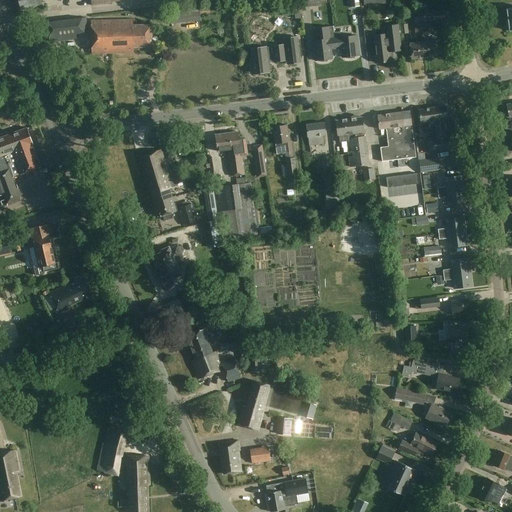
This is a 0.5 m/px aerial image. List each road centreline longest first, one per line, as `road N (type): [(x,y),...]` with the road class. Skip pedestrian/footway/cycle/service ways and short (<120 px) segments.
road 1 (residential): [(473,81),(495,348),(482,416),(438,511)]
road 2 (unclassified): [(54,131),(473,81)]
road 3 (unclassified): [(227,511),(131,309)]
road 4 (unclassified): [(131,309),(54,131)]
road 5 (unclassified): [(0,368),(131,309)]
